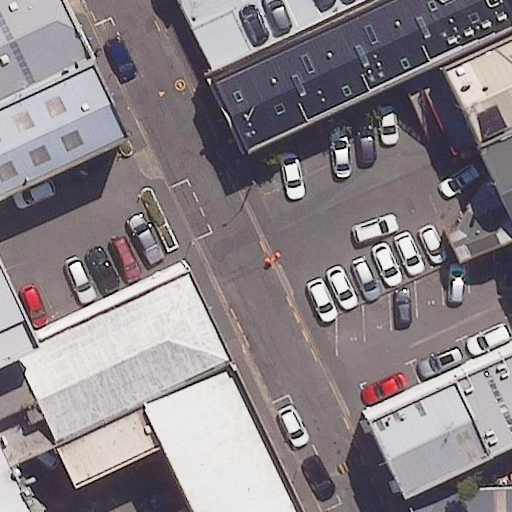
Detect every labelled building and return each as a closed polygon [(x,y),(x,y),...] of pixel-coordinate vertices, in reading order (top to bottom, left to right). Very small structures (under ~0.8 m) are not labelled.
[(0,0),(0,101),(114,49),(91,0),(0,0)] [(210,0),(230,43),(323,0),(210,0)] [(511,0),(323,0),(230,43),(272,133),(446,52),(511,22),(511,0)] [(511,123),(511,22),(446,52),(484,136),(511,123)] [(114,49),(0,102),(0,187),(147,118),(114,49)] [(511,123),(484,136),(511,195),(511,123)] [(208,256),(8,347),(46,429),(129,391),(246,338),(208,256)] [(0,338),(28,325),(0,266),(0,338)] [(322,511),(246,338),(129,391),(185,511),(322,511)] [(511,438),(511,339),(369,405),(406,487),(511,438)] [(28,511),(0,451),(0,511),(28,511)]
